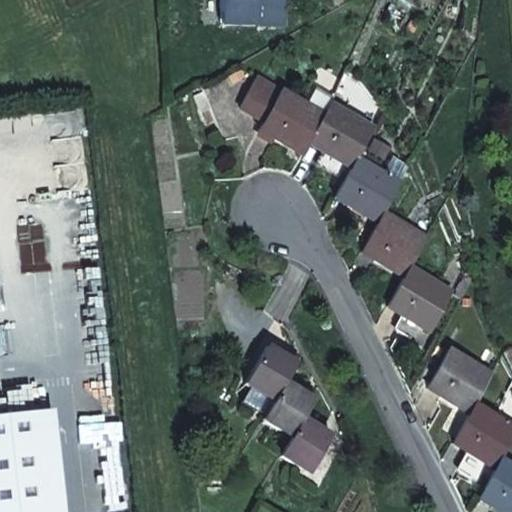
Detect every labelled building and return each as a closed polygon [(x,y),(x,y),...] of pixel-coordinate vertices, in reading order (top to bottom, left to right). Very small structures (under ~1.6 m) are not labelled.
[(257,0),(220,0),(221,25),(257,25),(257,0)] [(285,0),(270,0),(270,10),(285,10),(285,0)] [(241,69),(227,76),(231,85),(245,77),(241,69)] [(324,115),(281,90),(257,76),(240,107),(263,120),(262,124),(277,132),(274,137),(302,154),(311,140),(324,115)] [(324,115),(311,140),(325,149),(323,152),(351,169),(356,160),(373,131),(331,106),(324,115)] [(351,169),(338,194),(352,202),(349,207),(378,223),(383,214),(400,184),(356,160),(351,169)] [(378,223),(363,249),(377,257),(375,261),(403,278),(409,269),(426,240),(383,214),(378,223)] [(403,278),(389,302),(403,311),(401,316),(421,328),(429,333),(452,293),(409,269),(403,278)] [(413,342),(421,328),(401,316),(392,330),(413,342)] [(284,359),(267,349),(245,386),(250,389),(273,404),(284,386),(295,366),(284,359)] [(449,350),(429,385),(442,393),(440,397),(469,414),(475,405),(492,376),(449,350)] [(284,359),(295,366),(299,359),(288,352),(284,359)] [(303,398),(284,386),(273,404),(264,418),(261,423),(290,440),(302,421),(313,403),(312,403),(303,398)] [(273,404),(250,389),(241,404),(264,418),(273,404)] [(315,398),(306,392),(303,398),(312,403),(315,398)] [(469,414),(454,438),(468,446),(465,451),(495,469),(501,459),(511,440),(511,426),(475,405),(469,414)] [(44,511),(34,416),(0,419),(0,511),(44,511)] [(331,439),(302,421),(290,440),(280,458),(309,476),(331,439)] [(495,469),(480,494),(494,502),(492,507),(501,511),(511,511),(511,466),(501,459),(495,469)]
